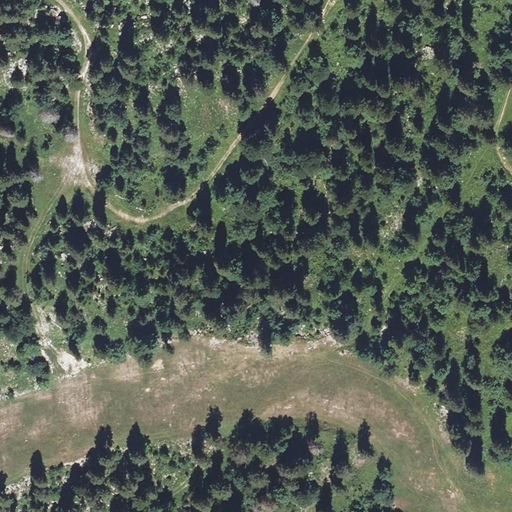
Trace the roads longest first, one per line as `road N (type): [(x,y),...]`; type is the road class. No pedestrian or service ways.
road 1 (track): [(309,35),(214,168),(158,222),(125,220),(95,195),(80,151)]
road 2 (track): [(80,151),(36,231),(23,279),(53,360)]
road 3 (track): [(80,151),(84,40),(57,0)]
